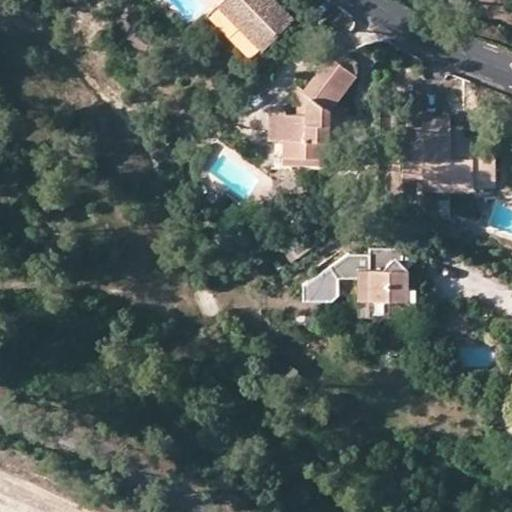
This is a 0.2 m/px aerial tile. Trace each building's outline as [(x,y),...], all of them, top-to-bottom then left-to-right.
[(221,0),(218,3),(264,48),(295,18),(277,0),(221,0)] [(264,48),(218,3),(208,14),(253,59),(264,48)] [(328,122),(328,109),(356,75),(356,66),(341,53),(332,56),(305,89),(310,93),(309,112),(295,112),(284,112),(284,109),(269,110),(269,138),(283,138),(282,152),(328,151),(328,122)] [(310,93),(305,90),(295,82),(295,112),(309,112),(310,93)] [(450,179),(472,178),(493,178),(493,135),(466,136),(449,137),(449,126),(449,116),(422,116),(422,126),(409,126),(409,137),(403,137),(403,180),(423,180),(423,188),(449,188),(450,179)] [(328,122),(328,151),(282,152),(282,163),(337,163),(337,122),(328,122)] [(449,137),(466,136),(466,126),(449,126),(449,137)] [(450,179),(449,188),(472,188),(472,178),(450,179)] [(290,241),(297,252),(322,236),(312,221),(287,238),(290,241)] [(282,246),(290,257),(297,252),(290,241),(282,246)] [(357,311),(404,312),(404,299),(413,299),(413,282),(407,282),(407,264),(401,258),(402,244),(368,243),(368,249),(358,249),(348,249),(303,281),(303,297),(338,297),(338,275),(358,275),(357,311)] [(446,364),(447,352),(434,351),(434,363),(446,364)]
